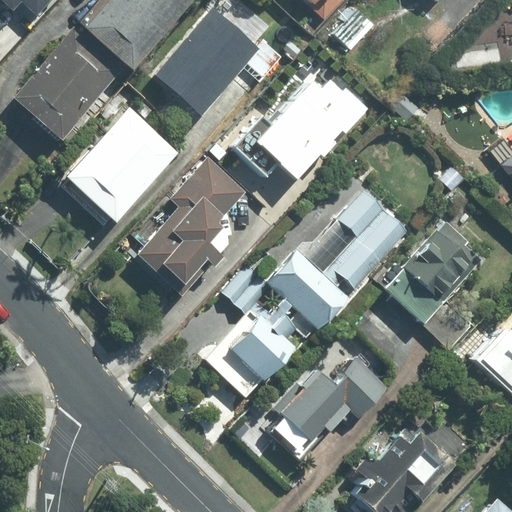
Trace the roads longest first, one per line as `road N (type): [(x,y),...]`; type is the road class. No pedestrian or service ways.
road 1 (residential): [(97,398),(213,511)]
road 2 (residential): [(0,301),(97,398)]
road 3 (residential): [(97,398),(62,465),(58,511)]
